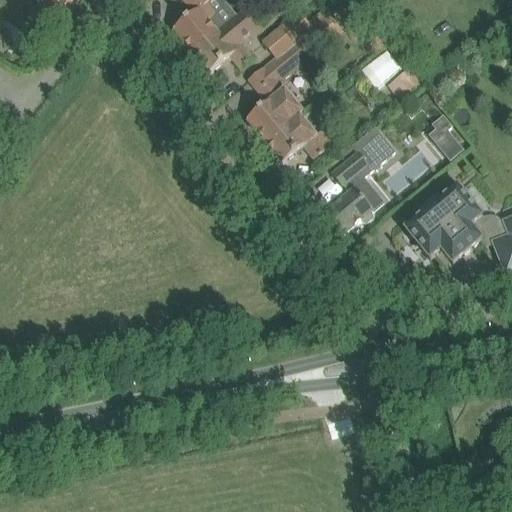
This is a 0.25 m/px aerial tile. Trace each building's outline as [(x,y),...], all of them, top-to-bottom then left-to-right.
[(74,0),(34,0),(46,7),(44,11),(57,19),(59,16),(63,18),(74,0)] [(174,33),(192,54),(217,34),(226,27),(208,6),(214,0),(186,0),(184,2),(194,14),(191,16),(192,18),(174,33)] [(353,0),(351,0),(346,5),(358,19),(365,14),(353,0)] [(217,34),(192,54),(210,76),(230,59),(241,72),(254,62),(243,48),(258,35),(241,14),(226,27),(217,34)] [(263,45),(277,62),(314,31),(300,14),(263,45)] [(248,123),(266,145),(290,124),(292,126),(301,119),(305,115),(284,88),(289,84),(286,81),(304,67),(306,71),(347,37),(330,18),(314,31),(277,62),(250,83),(258,93),(269,106),(264,110),(248,123)] [(382,35),(369,46),(376,54),(389,43),(382,35)] [(363,72),(377,90),(402,71),(388,53),(363,72)] [(389,89),(404,107),(425,89),(410,71),(389,89)] [(290,124),(266,145),(275,156),(273,160),(278,166),(282,165),(283,166),(299,154),(304,149),(315,162),(327,152),(334,146),(324,133),(316,139),(308,128),(301,119),(292,126),(290,124)] [(357,157),(348,164),(333,177),(343,189),(344,188),(350,196),(324,217),(343,239),(362,224),(367,226),(373,221),(372,216),(374,214),(362,200),(370,194),(361,183),(395,155),(375,131),(352,150),(357,157)] [(460,146),(446,158),(451,163),(465,152),(460,146)] [(427,199),(422,203),(421,210),(417,214),(423,220),(402,237),(426,266),(442,253),(453,267),(483,242),(487,248),(493,245),(506,276),(511,274),(511,221),(505,225),(501,221),(496,219),(490,218),(483,220),(459,190),(443,203),(438,197),(434,200),(427,199)]
